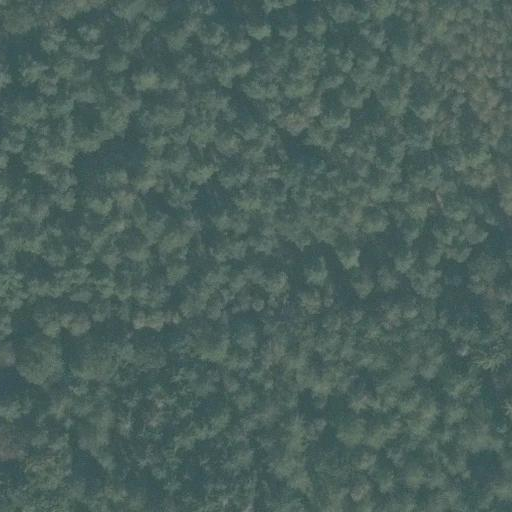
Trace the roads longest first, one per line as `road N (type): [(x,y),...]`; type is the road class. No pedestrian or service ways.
road 1 (track): [(0,326),(511,277)]
road 2 (track): [(255,303),(402,511)]
